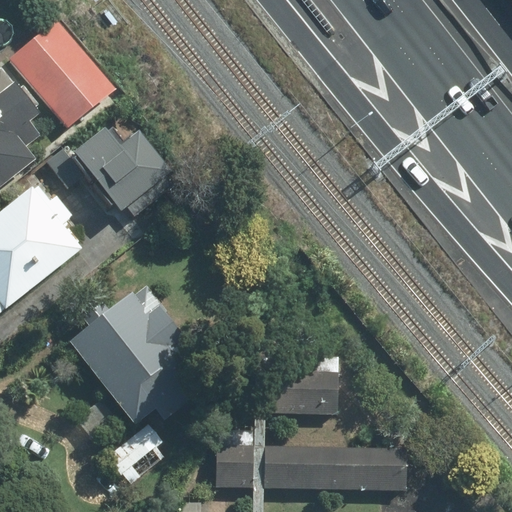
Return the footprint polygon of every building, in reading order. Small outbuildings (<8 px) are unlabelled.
[(14,58),(72,129),(120,90),(62,19),(14,58)] [(0,190),(42,158),(33,146),(47,135),(37,122),(49,113),(23,78),(18,83),(6,67),(0,71),(0,190)] [(132,137),(116,117),(78,149),(128,209),(180,163),(146,125),(132,137)] [(0,216),(0,312),(2,316),(88,248),(67,222),(76,215),(62,197),(56,202),(43,186),(40,188),(39,186),(0,216)] [(150,283),(76,341),(143,425),(160,411),(169,422),(215,386),(184,346),(194,338),(150,283)] [(344,358),(274,353),(270,409),(340,414),(344,358)] [(121,417),(104,399),(80,421),(96,439),(121,417)] [(167,442),(151,422),(91,469),(111,494),(129,480),(133,486),(170,457),(162,446),(167,442)] [(409,451),(267,445),(265,485),(408,490),(409,451)] [(257,449),(219,448),(218,489),(256,490),(257,449)]
